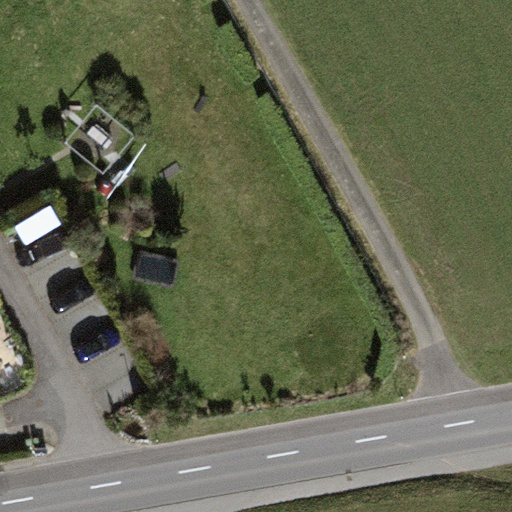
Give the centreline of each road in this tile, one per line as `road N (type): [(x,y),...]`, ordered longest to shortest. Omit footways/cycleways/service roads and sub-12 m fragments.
road 1 (residential): [(254,0),(427,322),(458,426)]
road 2 (tertiary): [(0,503),(458,426)]
